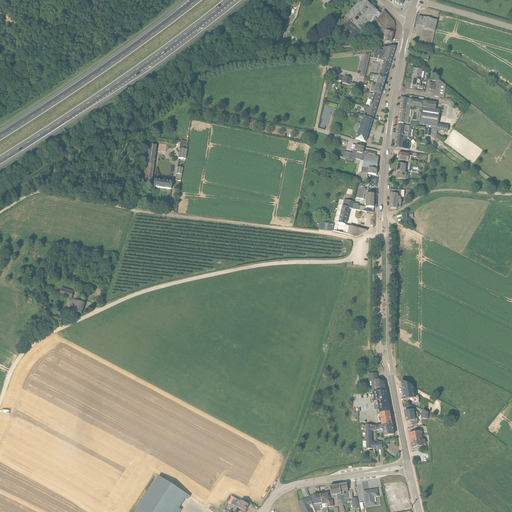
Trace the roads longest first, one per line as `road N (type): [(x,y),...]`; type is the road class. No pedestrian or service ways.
road 1 (track): [(359,239),(341,261),(245,267),(104,306),(22,351),(0,403)]
road 2 (motorway): [(0,159),(228,0)]
road 3 (unclassified): [(379,236),(126,208)]
road 4 (motorway): [(195,0),(0,136)]
road 5 (secondary): [(381,215),(409,20)]
road 6 (secondary): [(379,236),(379,352),(390,375)]
road 7 (secondary): [(390,375),(387,236)]
road 8 (track): [(0,212),(40,191),(126,208)]
